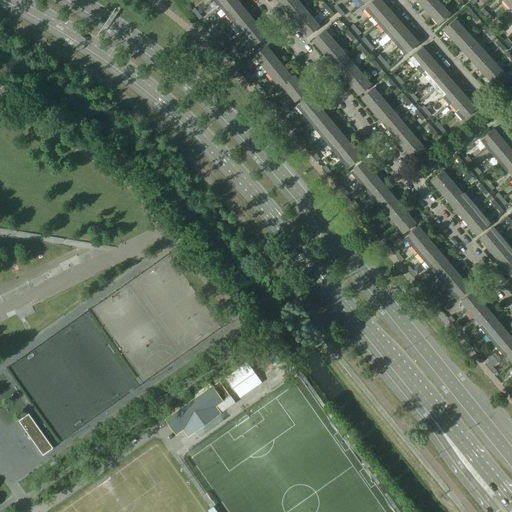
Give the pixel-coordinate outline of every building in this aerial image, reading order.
[(236,0),(230,0),(221,8),(227,16),(241,5),(236,0)] [(297,0),(287,0),(282,5),(288,12),(300,3),(297,0)] [(365,8),(371,16),(385,5),(380,0),(373,0),(366,6),(367,7),(365,8)] [(419,0),(418,1),(425,9),(434,0),(419,0)] [(437,0),(434,0),(425,9),(432,16),(443,6),(437,0)] [(300,3),(288,12),(294,20),(306,11),(300,3)] [(241,5),(227,16),(233,23),(247,12),(241,5)] [(385,5),(371,16),(378,24),(391,12),(385,5)] [(443,6),(432,16),(439,24),(450,13),(443,6)] [(479,12),(484,17),(488,14),(483,9),(479,12)] [(306,11),(294,20),(301,28),(312,18),(306,11)] [(247,12),(233,23),(240,31),(253,20),(247,12)] [(391,12),(378,24),(385,31),(398,20),(391,12)] [(312,18),(301,28),(307,36),(319,26),(312,18)] [(444,29),(451,37),(462,27),(455,19),(444,29)] [(253,20),(240,31),(246,39),(260,28),(253,20)] [(398,20),(385,31),(391,39),(405,27),(398,20)] [(405,27),(391,39),(398,46),(411,35),(405,27)] [(462,27),(451,37),(458,45),(469,35),(462,27)] [(260,28),(246,39),(257,53),(266,46),(271,42),(260,28)] [(313,40),(320,48),(332,38),(325,30),(313,40)] [(411,35),(398,46),(405,54),(406,52),(407,53),(418,43),(411,35)] [(469,35),(458,45),(464,52),(475,42),(469,35)] [(332,38),(320,48),(327,56),(338,46),(332,38)] [(475,42),(464,52),(471,60),(482,50),(475,42)] [(266,46),(257,53),(255,55),(261,64),(273,54),(266,46)] [(338,46),(327,56),(333,63),(345,54),(338,46)] [(409,59),(416,67),(429,55),(422,47),(411,57),(409,59)] [(482,50),(471,60),(478,67),(489,57),(482,50)] [(228,53),(233,60),(236,58),(230,51),(228,53)] [(273,54),(261,64),(268,72),(279,62),(273,54)] [(345,54),(333,63),(340,71),(351,62),(345,54)] [(429,55),(416,67),(423,74),(436,63),(429,55)] [(489,57),(478,67),(485,74),(496,64),(489,57)] [(383,59),(380,61),(387,69),(390,67),(383,59)] [(279,62),(268,72),(274,79),(286,70),(279,62)] [(351,62),(340,71),(346,79),(358,69),(351,62)] [(436,63),(423,74),(429,82),(442,71),(436,63)] [(496,64),(485,74),(491,82),(502,72),(496,64)] [(358,69),(346,79),(352,86),(364,77),(358,69)] [(286,70),(274,79),(280,87),(283,85),(282,85),(292,77),(291,77),(286,70)] [(442,71),(429,82),(436,89),(449,78),(442,71)] [(502,72),(491,82),(498,89),(509,79),(502,72)] [(294,75),(291,77),(292,77),(282,85),(283,85),(289,93),(301,83),(294,75)] [(364,77),(352,86),(359,94),(371,85),(364,77)] [(449,78),(436,89),(443,97),(456,86),(449,78)] [(301,83),(289,93),(295,101),(307,91),(301,83)] [(456,86),(443,97),(449,104),(451,103),(462,93),(456,86)] [(362,97),(369,106),(380,96),(373,88),(362,97)] [(462,93),(451,103),(457,110),(469,100),(462,93)] [(296,106),(303,114),(317,103),(309,94),(298,104),(296,106)] [(380,96),(369,106),(375,113),(387,104),(380,96)] [(469,100),(457,110),(455,112),(462,119),(464,118),(476,108),(469,100)] [(317,103),(303,114),(310,122),(323,111),(317,103)] [(387,104),(375,113),(382,121),(393,111),(387,104)] [(323,111),(310,122),(316,130),(329,119),(323,111)] [(393,111),(382,121),(388,129),(400,119),(393,111)] [(329,119),(316,130),(322,137),(336,126),(329,119)] [(400,119),(388,129),(395,136),(406,127),(400,119)] [(446,132),(440,125),(438,127),(444,134),(446,132)] [(336,126),(322,137),(328,145),(342,134),(336,126)] [(406,127),(395,136),(401,144),(412,134),(406,127)] [(480,140),(486,148),(500,137),(493,128),(482,138),(480,140)] [(342,134),(328,145),(335,153),(348,142),(342,134)] [(412,134),(401,144),(407,152),(419,142),(412,134)] [(500,137),(486,148),(493,155),(506,144),(500,137)] [(348,142),(335,153),(341,161),(355,149),(348,142)] [(419,142),(407,152),(414,159),(425,150),(419,142)] [(511,151),(506,144),(493,155),(499,163),(511,152),(511,151)] [(355,149),(341,161),(347,168),(349,166),(349,167),(361,157),(355,149)] [(511,152),(499,163),(506,171),(508,169),(511,165),(511,152)] [(350,172),(357,180),(371,169),(364,160),(352,170),(350,172)] [(371,169),(357,180),(364,188),(377,177),(371,169)] [(431,180),(438,188),(449,178),(442,170),(431,180)] [(377,177),(364,188),(370,195),(371,193),(372,194),(383,184),(377,177)] [(449,178),(438,188),(444,196),(456,186),(449,178)] [(383,184),(372,194),(378,202),(390,192),(383,184)] [(456,186),(444,196),(451,203),(462,194),(456,186)] [(390,192),(378,202),(385,209),(396,200),(390,192)] [(462,194),(451,203),(457,211),(470,200),(464,192),(462,194)] [(396,200),(385,209),(391,217),(402,207),(396,200)] [(470,200),(457,211),(463,218),(477,207),(470,200)] [(504,211),(497,204),(494,206),(501,213),(504,211)] [(402,207),(391,217),(397,225),(409,215),(402,207)] [(477,207),(463,218),(470,226),(483,215),(477,207)] [(409,215),(397,225),(404,233),(412,226),(415,223),(409,215)] [(483,215),(470,226),(477,234),(488,225),(490,223),(483,215)] [(414,229),(412,226),(404,233),(406,236),(404,237),(412,246),(425,235),(418,226),(414,229)] [(480,238),(487,246),(500,235),(493,227),(492,229),(491,228),(480,238)] [(425,235),(412,246),(418,254),(431,242),(425,235)] [(500,235),(487,246),(493,254),(507,243),(500,235)] [(431,242),(418,254),(425,262),(438,250),(431,242)] [(511,248),(507,243),(493,254),(500,262),(511,251),(511,248)] [(391,249),(398,258),(400,255),(394,247),(391,249)] [(438,250),(425,262),(431,269),(444,258),(438,250)] [(511,251),(500,262),(506,270),(511,264),(511,251)] [(444,258),(431,269),(438,277),(451,266),(444,258)] [(451,266),(438,277),(444,284),(457,273),(451,266)] [(457,273),(444,284),(450,292),(464,281),(457,273)] [(464,281),(450,292),(456,299),(458,298),(470,288),(464,281)] [(461,301),(468,309),(479,299),(472,291),(461,301)] [(479,299),(468,309),(475,317),(486,308),(479,299)] [(19,320),(36,312),(31,301),(15,309),(19,320)] [(486,308),(475,317),(481,324),(492,315),(486,308)] [(492,315),(481,324),(479,326),(485,334),(499,323),(492,315)] [(499,323),(485,334),(492,342),(506,331),(499,323)] [(506,331),(492,342),(498,349),(511,338),(506,331)] [(511,338),(498,349),(505,357),(507,355),(511,350),(511,338)] [(259,363),(267,371),(280,359),(272,351),(259,363)] [(247,363),(226,378),(240,397),(261,382),(247,363)] [(203,388),(195,394),(197,397),(166,419),(176,434),(184,429),(188,435),(220,413),(235,402),(230,396),(222,385),(220,381),(205,391),(203,388)] [(53,448),(29,413),(18,421),(43,455),(48,451),(53,448)]
